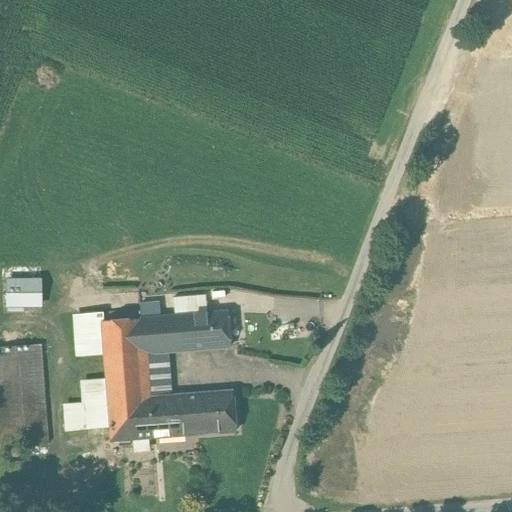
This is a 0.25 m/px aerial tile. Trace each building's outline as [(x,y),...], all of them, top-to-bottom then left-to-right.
[(42,306),(41,276),(4,278),(5,307),(42,306)] [(226,314),(200,316),(203,349),(229,347),(226,314)] [(200,315),(104,323),(114,439),(202,431),(199,393),(150,397),(146,354),(203,349),(200,316),(200,315)] [(15,339),(16,349),(0,350),(0,436),(1,449),(49,446),(43,348),(25,349),(24,338),(15,339)] [(231,390),(199,393),(202,431),(234,429),(231,390)]
